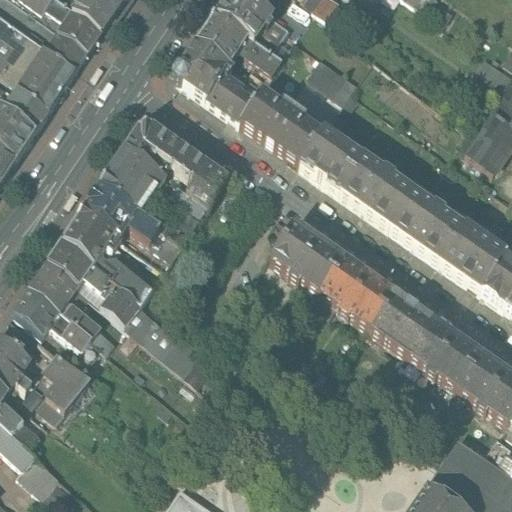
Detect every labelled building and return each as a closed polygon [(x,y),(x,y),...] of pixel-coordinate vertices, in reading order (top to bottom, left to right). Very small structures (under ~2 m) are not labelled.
[(40,0),(0,0),(0,2),(30,23),(52,39),(56,42),(69,22),(40,0)] [(128,0),(40,0),(69,22),(84,0),(124,0),(127,2),(128,0)] [(124,0),(84,0),(69,22),(98,42),(127,2),(124,0)] [(270,24),(236,0),(228,0),(213,24),(269,63),(287,36),(270,25),(270,24)] [(294,0),(293,2),(302,9),(307,0),(294,0)] [(338,10),(323,0),(307,0),(302,9),(301,10),(324,28),(338,10)] [(436,5),(428,0),(403,0),(400,5),(424,21),(436,5)] [(56,42),(52,39),(46,47),(31,36),(31,35),(25,31),(30,23),(0,2),(0,30),(24,47),(72,82),(85,63),(56,42)] [(448,17),(438,12),(431,24),(441,30),(448,17)] [(98,42),(69,22),(56,42),(85,63),(98,42)] [(269,63),(213,24),(194,52),(226,74),(236,60),(269,83),(278,69),(269,63)] [(0,82),(24,47),(0,30),(0,82)] [(72,82),(24,47),(0,82),(0,89),(16,101),(45,122),(72,82)] [(226,74),(194,52),(171,85),(237,131),(258,100),(259,98),(226,74)] [(356,92),(318,66),(305,85),(342,111),(356,92)] [(511,83),(488,117),(492,120),(463,162),(491,182),(509,156),(511,157),(511,83)] [(0,89),(0,102),(10,110),(16,101),(0,89)] [(320,143),(258,100),(237,131),(299,174),(320,143)] [(16,101),(10,110),(0,102),(0,119),(32,142),(45,122),(16,101)] [(0,119),(0,159),(13,169),(32,142),(0,119)] [(148,134),(137,136),(121,159),(161,186),(163,183),(167,177),(191,193),(184,203),(188,205),(204,217),(225,187),(148,134)] [(320,143),(299,174),(337,200),(359,169),(320,142),(320,143)] [(0,188),(14,169),(13,169),(0,159),(0,188)] [(161,186),(121,159),(97,196),(133,221),(150,196),(165,207),(173,195),(161,186)] [(379,181),(360,168),(359,169),(337,200),(387,235),(410,203),(390,189),(392,187),(381,179),(379,181)] [(180,195),(163,183),(161,186),(173,195),(178,198),(180,195)] [(178,198),(173,195),(165,207),(180,217),(188,205),(184,203),(178,198)] [(133,221),(97,196),(81,219),(117,244),(123,235),(170,267),(179,253),(163,242),(133,221)] [(430,216),(410,203),(387,235),(438,270),(460,238),(441,224),(442,222),(431,214),(430,216)] [(180,217),(163,242),(179,253),(204,217),(188,205),(180,217)] [(149,297),(112,268),(102,269),(95,266),(102,257),(106,260),(109,259),(118,245),(117,244),(81,219),(60,250),(108,288),(115,294),(138,313),(149,297)] [(341,268),(291,233),(268,266),(288,280),(286,282),(297,290),(299,288),(318,301),(341,268)] [(503,264),(462,235),(460,238),(438,270),(479,299),(503,264)] [(60,250),(46,270),(74,293),(81,284),(98,298),(108,288),(60,250)] [(511,251),(503,264),(479,299),(503,316),(511,302),(511,251)] [(391,303),(341,268),(318,301),(338,315),(336,317),(347,325),(349,322),(368,336),(391,303)] [(74,293),(46,270),(27,297),(90,348),(98,337),(64,309),(75,294),(74,293)] [(115,294),(108,288),(98,298),(105,304),(115,294)] [(138,313),(115,294),(105,304),(98,312),(183,383),(227,320),(205,303),(175,343),(154,326),(138,313)] [(167,308),(150,296),(149,297),(138,313),(154,326),(167,308)] [(90,348),(27,297),(12,320),(40,343),(48,333),(80,359),(90,348)] [(511,302),(503,316),(511,322),(511,302)] [(428,329),(391,303),(368,336),(405,362),(428,329)] [(478,364),(428,329),(405,362),(425,375),(423,378),(434,385),(436,383),(455,397),(478,364)] [(98,337),(90,348),(99,355),(105,360),(114,349),(98,337)] [(29,365),(0,341),(0,394),(6,399),(10,393),(15,396),(17,393),(24,398),(30,389),(18,381),(29,365)] [(99,355),(90,348),(80,359),(81,360),(78,364),(86,370),(99,355)] [(57,364),(43,381),(55,391),(36,414),(55,430),(88,390),(57,364)] [(511,422),(511,387),(478,364),(455,397),(475,411),(474,413),(484,420),(486,418),(506,432),(507,430),(511,422)] [(206,381),(193,371),(183,383),(196,394),(206,381)] [(136,376),(132,382),(140,388),(144,383),(136,376)] [(37,444),(0,410),(0,407),(6,399),(0,394),(0,430),(26,455),(37,444)] [(511,422),(507,430),(510,432),(506,441),(511,445),(511,466),(505,462),(497,474),(511,484),(511,422)] [(0,430),(0,457),(20,476),(15,483),(42,506),(59,486),(34,465),(26,455),(0,430)] [(510,455),(496,446),(483,465),(497,474),(505,462),(510,455)] [(483,465),(458,447),(424,495),(448,511),(511,511),(511,484),(497,474),(483,465)] [(448,511),(424,495),(412,511),(448,511)] [(201,511),(178,496),(167,511),(201,511)]
